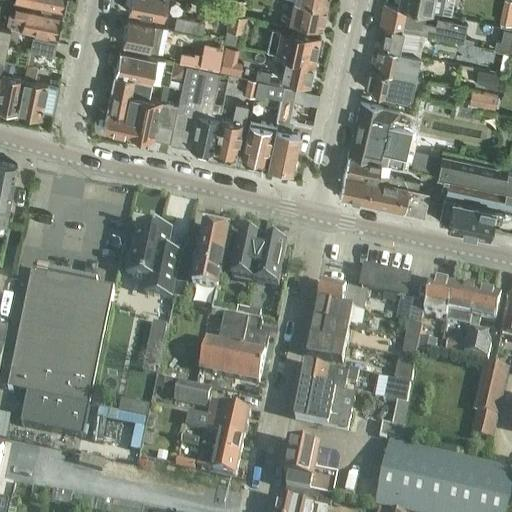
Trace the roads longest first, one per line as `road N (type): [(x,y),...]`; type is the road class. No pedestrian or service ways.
road 1 (residential): [(318,212),(256,511)]
road 2 (tertiary): [(318,212),(69,154)]
road 3 (residential): [(318,212),(362,0)]
road 4 (tertiary): [(511,258),(318,212)]
road 5 (residential): [(69,154),(100,0)]
